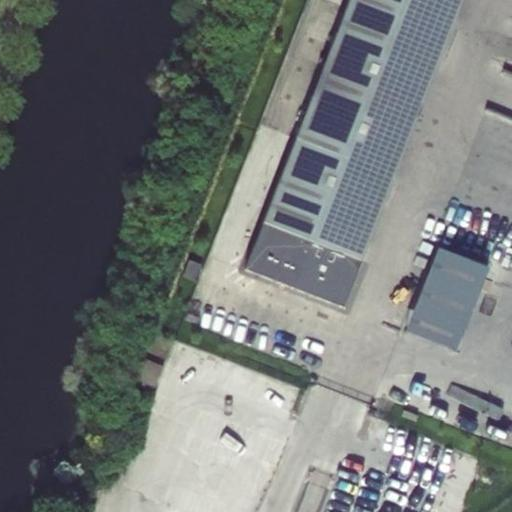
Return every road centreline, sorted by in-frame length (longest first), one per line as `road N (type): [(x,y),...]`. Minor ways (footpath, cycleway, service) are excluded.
road 1 (unknown): [(355,355),(497,0)]
road 2 (unknown): [(135,511),(171,433),(189,416),(311,465)]
road 3 (unknown): [(355,355),(465,393),(511,388)]
